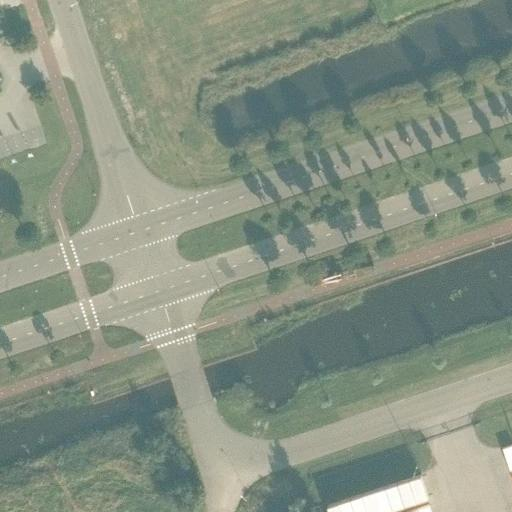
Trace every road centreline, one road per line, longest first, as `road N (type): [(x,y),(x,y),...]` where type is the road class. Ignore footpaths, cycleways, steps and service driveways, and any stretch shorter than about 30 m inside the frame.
road 1 (unclassified): [(511,378),(220,474),(159,290)]
road 2 (secondary): [(511,107),(139,231)]
road 3 (secondary): [(159,290),(511,173)]
road 4 (unclassified): [(139,231),(62,0)]
road 5 (secondary): [(0,343),(159,290)]
road 6 (secondary): [(139,231),(0,277)]
